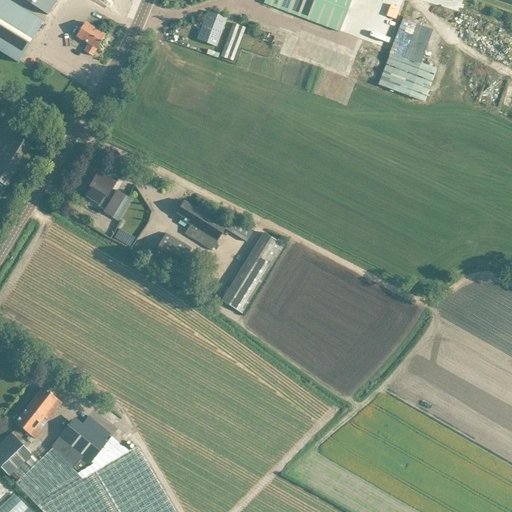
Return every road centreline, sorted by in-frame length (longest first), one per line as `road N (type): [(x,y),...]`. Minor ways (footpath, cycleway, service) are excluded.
road 1 (track): [(511,283),(482,276),(437,298),(411,298),(73,133)]
road 2 (tertiary): [(73,133),(145,0)]
road 3 (tertiary): [(0,253),(73,133)]
